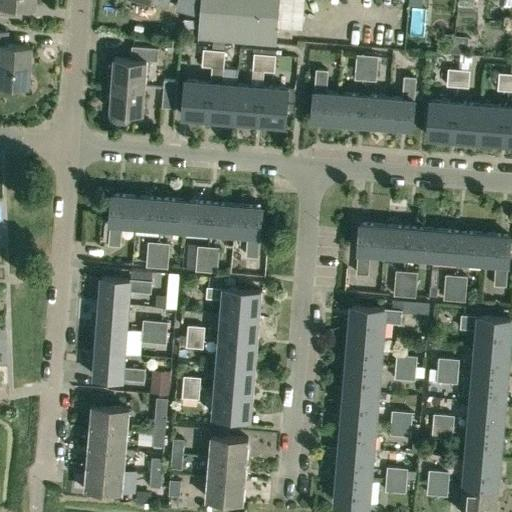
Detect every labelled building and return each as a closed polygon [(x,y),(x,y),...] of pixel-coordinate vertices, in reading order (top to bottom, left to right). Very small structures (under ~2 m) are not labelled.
[(32,4),(32,0),(0,0),(0,13),(16,15),(16,14),(15,14),(8,14),(9,3),(32,4)] [(201,0),(199,36),(276,42),(278,0),(201,0)] [(0,83),(27,85),(29,45),(7,43),(8,30),(0,29),(0,83)] [(467,54),(468,45),(437,42),(436,52),(467,54)] [(213,65),(214,49),(215,43),(212,43),(212,49),(203,48),(202,65),(212,65),(211,80),(212,80),(213,65)] [(212,80),(223,81),(225,44),(215,43),(214,49),(213,65),(212,80)] [(143,84),(145,59),(158,60),(158,47),(133,46),(132,58),(116,57),(114,83),(143,84)] [(262,84),(263,70),(265,53),(254,52),(251,83),(237,82),(234,119),(259,121),(262,84)] [(276,54),(265,53),(263,70),(274,71),(276,54)] [(355,77),(366,79),(368,54),(356,53),(355,77)] [(378,55),(368,54),(366,79),(376,80),(378,55)] [(447,84),(458,85),(459,68),(448,67),(447,84)] [(316,68),(314,90),(312,118),(338,120),(340,92),(326,91),(328,69),(316,68)] [(471,69),(459,68),(458,85),(469,86),(471,69)] [(497,88),(508,89),(509,72),(499,71),(497,88)] [(404,75),(402,97),(389,96),(387,124),(412,126),(416,76),(404,75)] [(177,87),(177,79),(164,78),(163,86),(177,87)] [(183,115),(209,117),(212,80),(211,80),(186,78),(183,115)] [(209,117),(234,119),(237,82),(223,81),(212,80),(209,117)] [(112,108),(113,108),(112,117),(115,120),(128,121),(131,119),(132,109),(141,110),(143,84),(114,83),(112,108)] [(259,121),(286,123),(289,86),(262,84),(259,121)] [(175,107),(177,87),(163,86),(162,106),(175,107)] [(338,120),(362,122),(364,94),(340,92),(338,120)] [(362,122),(387,124),(389,96),(364,94),(362,122)] [(427,135),(454,138),(457,101),(430,99),(427,135)] [(454,138),(479,139),(482,103),(457,101),(454,138)] [(479,139),(504,141),(507,105),(482,103),(479,139)] [(120,245),(122,223),(136,224),(138,196),(113,193),(110,219),(105,218),(103,240),(108,241),(108,243),(120,245)] [(136,224),(161,226),(163,198),(138,196),(136,224)] [(161,226),(185,228),(188,200),(163,198),(161,226)] [(185,228),(210,230),(212,202),(188,200),(185,228)] [(210,230),(235,232),(237,204),(212,202),(210,230)] [(258,256),(260,234),(263,206),(237,204),(235,232),(247,233),(245,255),(258,256)] [(368,274),(370,252),(384,253),(386,225),(360,222),(358,251),(356,273),(368,274)] [(384,253),(408,255),(411,227),(386,225),(384,253)] [(408,255),(433,257),(435,229),(411,227),(408,255)] [(433,257),(457,259),(460,231),(435,229),(433,257)] [(457,259),(482,261),(484,233),(460,231),(457,259)] [(510,235),(484,233),(482,261),(496,262),(494,284),(507,284),(508,263),(510,235)] [(159,241),(148,240),(147,248),(142,248),(137,263),(146,264),(146,265),(157,266),(159,241)] [(170,242),(159,241),(157,266),(167,267),(170,242)] [(209,245),(197,244),(195,269),(207,270),(209,245)] [(219,246),(209,245),(207,270),(217,271),(219,246)] [(432,268),(429,295),(437,295),(439,269),(432,268)] [(407,270),(396,269),(394,294),(405,295),(407,270)] [(416,296),(417,271),(407,270),(405,295),(416,296)] [(456,274),(445,273),(443,298),(454,299),(456,274)] [(467,275),(456,274),(454,299),(465,299),(467,275)] [(152,280),(130,278),(130,277),(102,275),(100,301),(128,303),(129,290),(151,292),(152,280)] [(206,296),(222,298),(221,312),(258,315),(260,289),(223,286),(223,287),(207,285),(206,296)] [(349,304),(347,333),(384,336),(385,321),(400,322),(401,313),(406,313),(406,307),(429,309),(430,301),(392,298),(392,308),(349,304)] [(100,301),(98,325),(126,327),(128,303),(100,301)] [(221,312),(219,337),(256,340),(258,315),(221,312)] [(460,327),(475,328),(474,343),(511,346),(511,331),(511,316),(476,314),(461,313),(460,327)] [(167,330),(168,321),(143,318),(142,329),(167,330)] [(205,325),(188,324),(187,334),(204,336),(205,325)] [(98,325),(96,350),(124,352),(126,327),(98,325)] [(166,342),(167,330),(142,329),(141,340),(166,342)] [(345,361),(382,364),(384,336),(347,333),(345,361)] [(203,347),(204,336),(187,334),(186,346),(203,347)] [(219,337),(217,362),(254,365),(256,340),(219,337)] [(474,343),(471,371),(508,374),(511,346),(474,343)] [(145,368),(123,366),(124,352),(96,350),(94,375),(123,378),(144,380),(145,368)] [(396,353),(395,365),(416,367),(416,365),(417,355),(396,353)] [(459,358),(438,356),(437,368),(458,370),(459,358)] [(345,361),(342,389),(379,392),(382,364),(345,361)] [(217,362),(215,387),(252,390),(254,365),(217,362)] [(425,366),(416,365),(416,367),(395,365),(394,377),(414,379),(415,376),(424,377),(425,366)] [(457,382),(458,370),(437,368),(436,380),(457,382)] [(471,371),(469,399),(506,402),(508,374),(471,371)] [(201,376),(183,374),(183,384),(200,386),(201,376)] [(151,376),(150,390),(169,392),(171,379),(151,376)] [(198,398),(200,386),(183,384),(182,396),(198,398)] [(250,416),(252,390),(215,387),(213,413),(250,416)] [(342,389),(340,417),(377,420),(379,392),(342,389)] [(156,396),(154,424),(165,425),(168,397),(156,396)] [(469,399),(467,427),(504,430),(506,402),(469,399)] [(92,403),(90,424),(127,427),(129,407),(92,403)] [(412,411),(392,409),(391,421),(411,423),(411,422),(412,411)] [(454,415),(434,412),(433,424),(453,426),(454,415)] [(340,417),(338,445),(375,448),(377,420),(340,417)] [(410,435),(410,432),(420,433),(420,423),(411,422),(411,423),(391,421),(390,433),(410,435)] [(125,448),(127,427),(90,424),(89,445),(125,448)] [(163,445),(165,425),(154,424),(153,444),(163,445)] [(451,438),(453,426),(433,424),(432,437),(451,438)] [(467,427),(464,455),(502,458),(504,430),(467,427)] [(212,434),(210,455),(247,458),(248,437),(212,434)] [(184,439),(173,438),(172,452),(183,453),(184,439)] [(87,465),(124,469),(125,448),(89,445),(87,465)] [(338,445),(335,473),(373,476),(375,448),(338,445)] [(181,468),(183,453),(172,452),(170,467),(181,468)] [(210,455),(208,475),(245,478),(247,458),(210,455)] [(464,455),(462,482),(499,486),(502,458),(464,455)] [(163,457),(152,456),(150,471),(161,472),(163,457)] [(85,486),(122,489),(124,469),(87,465),(85,486)] [(408,466),(387,465),(386,477),(407,479),(408,466)] [(449,471),(429,468),(428,480),(448,481),(449,471)] [(160,486),(161,472),(150,471),(149,485),(160,486)] [(370,505),(373,476),(335,473),(333,502),(370,505)] [(243,500),(245,478),(208,475),(206,496),(243,500)] [(406,491),(407,479),(386,477),(385,490),(406,491)] [(170,479),(169,494),(180,495),(181,480),(170,479)] [(447,494),(448,481),(428,480),(426,493),(447,494)] [(464,511),(497,511),(499,486),(462,482),(460,511),(464,511)]
